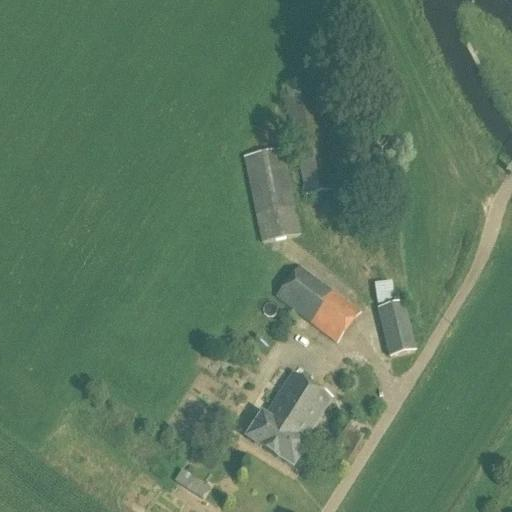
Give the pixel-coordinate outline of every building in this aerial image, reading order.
[(307,198),(331,193),(310,93),(286,98),(307,198)] [(263,246),(299,239),(281,153),(245,160),(263,246)] [(337,346),(360,316),(299,270),(276,300),(337,346)] [(376,308),(394,306),(391,284),(373,287),(376,308)] [(389,361),(415,354),(403,306),(378,312),(389,361)] [(241,375),(205,352),(196,365),(232,389),(241,375)] [(313,435),(333,403),(291,376),(263,419),(261,417),(246,441),(292,471),(307,448),(342,470),(363,438),(347,428),(336,445),(320,435),(313,445),(309,442),(313,435)] [(202,502),(209,491),(181,473),(174,484),(202,502)]
